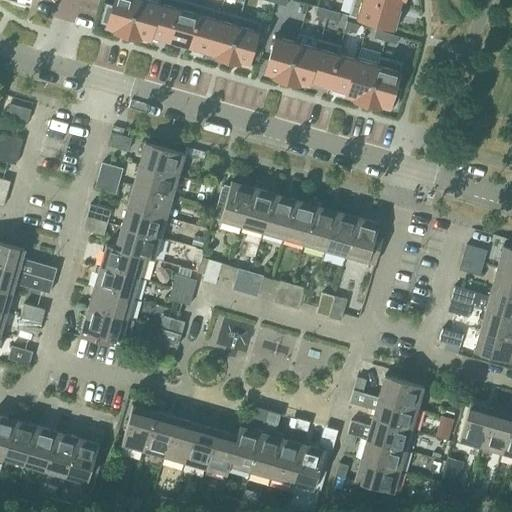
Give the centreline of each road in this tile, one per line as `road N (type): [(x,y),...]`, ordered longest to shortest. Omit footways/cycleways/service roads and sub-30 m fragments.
road 1 (residential): [(413,171),(108,85)]
road 2 (residential): [(189,361),(204,310),(222,298),(359,339)]
road 3 (residential): [(79,198),(44,361)]
road 4 (residential): [(369,320),(413,171)]
